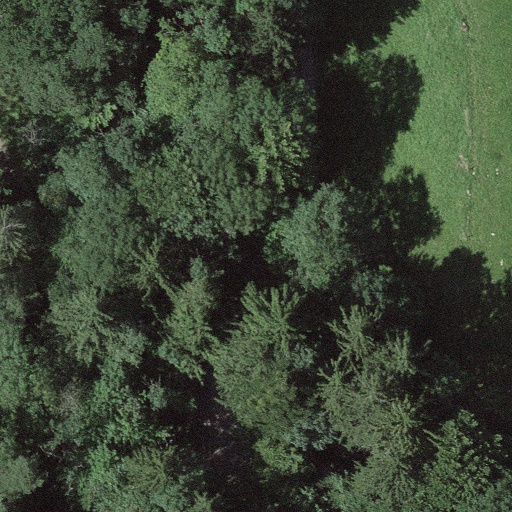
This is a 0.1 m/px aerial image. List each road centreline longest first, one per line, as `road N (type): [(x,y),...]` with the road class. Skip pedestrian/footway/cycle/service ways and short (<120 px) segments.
road 1 (track): [(292,511),(229,431),(213,382),(229,305),(295,111),(299,50),(280,0)]
road 2 (track): [(0,151),(35,221),(75,511)]
